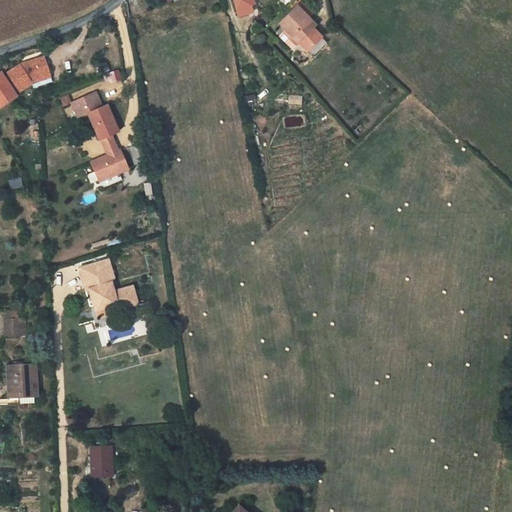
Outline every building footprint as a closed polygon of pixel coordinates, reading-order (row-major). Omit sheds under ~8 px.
[(233,0),(237,14),(256,5),(254,0),(233,0)] [(316,22),(312,18),(297,3),(279,21),(288,30),(293,34),(296,31),(302,37),(300,39),(310,48),(323,34),(313,25),(316,22)] [(15,94),(32,84),(50,78),(43,57),(20,64),(3,74),(15,94)] [(3,74),(2,73),(0,74),(0,104),(1,106),(17,96),(15,94),(3,74)] [(70,104),(77,119),(88,114),(100,140),(112,135),(118,132),(106,105),(101,108),(95,93),(70,104)] [(119,150),(112,135),(100,140),(106,155),(92,162),(101,182),(130,169),(121,149),(119,150)] [(86,309),(109,306),(109,311),(129,308),(127,290),(107,293),(106,286),(111,280),(108,261),(78,264),(80,286),(84,286),(86,309)] [(25,337),(25,319),(3,319),(3,336),(25,337)] [(27,357),(0,357),(0,387),(28,388),(27,357)] [(114,441),(92,442),(94,475),(116,474),(114,441)]
